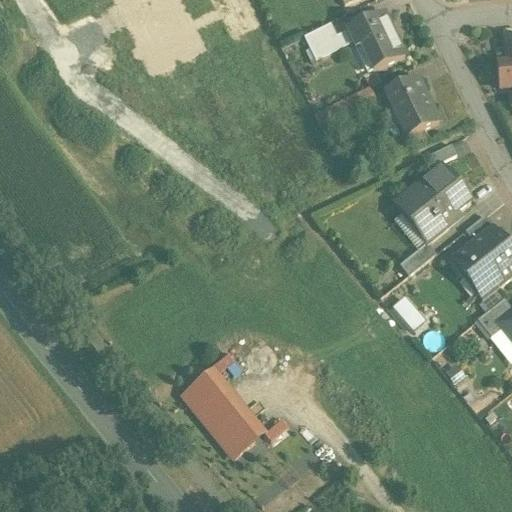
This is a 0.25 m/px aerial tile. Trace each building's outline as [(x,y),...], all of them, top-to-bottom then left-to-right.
[(383,18),(347,35),(353,48),(356,53),(361,50),(374,75),(359,82),(360,83),(372,77),(404,62),(383,18)] [(330,29),(304,42),(315,66),(353,48),(347,35),(336,41),(330,29)] [(511,51),(506,52),(508,68),(498,69),(500,94),(510,93),(511,109),(511,51)] [(416,83),(383,99),(391,115),(383,120),(396,147),(396,148),(405,143),(406,144),(438,128),(416,83)] [(369,92),(341,106),(347,119),(376,105),(369,92)] [(341,106),(314,120),(321,132),(347,119),(341,106)] [(451,149),(430,159),(435,170),(456,160),(451,149)] [(441,169),(392,208),(425,249),(427,248),(428,249),(461,222),(457,217),(470,207),(441,169)] [(484,220),(465,236),(475,248),(494,233),(484,220)] [(475,248),(467,255),(464,252),(448,265),(481,307),(511,282),(511,255),(494,233),(475,248)] [(425,249),(400,270),(408,281),(435,259),(428,249),(426,251),(425,249)] [(511,314),(504,304),(477,325),(485,335),(511,316),(511,314)] [(511,316),(485,335),(491,342),(502,334),(511,346),(511,316)] [(214,376),(184,401),(235,463),(265,439),(214,376)]
